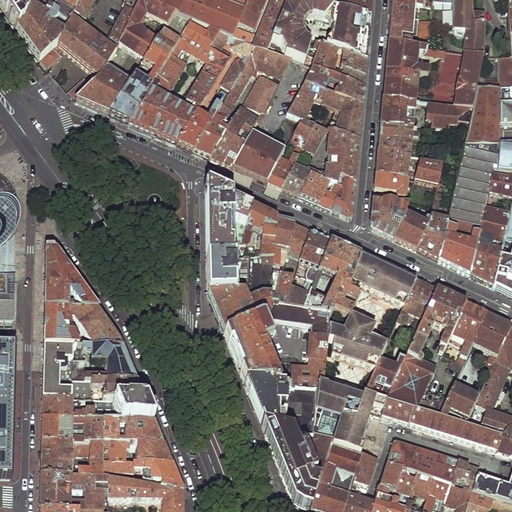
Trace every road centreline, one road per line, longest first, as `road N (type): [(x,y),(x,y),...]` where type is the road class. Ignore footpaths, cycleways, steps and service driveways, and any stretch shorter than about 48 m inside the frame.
road 1 (primary): [(40,168),(152,329),(204,443),(222,511)]
road 2 (residential): [(40,168),(31,180),(23,498)]
road 3 (residential): [(379,0),(358,218),(349,237)]
road 4 (primary): [(180,342),(55,156)]
road 5 (residential): [(511,314),(349,237)]
road 6 (primary): [(242,508),(232,461),(180,342)]
road 7 (residential): [(180,342),(190,319),(189,168)]
road 8 (residential): [(349,237),(189,168)]
road 9 (residential): [(189,168),(86,126),(34,128)]
